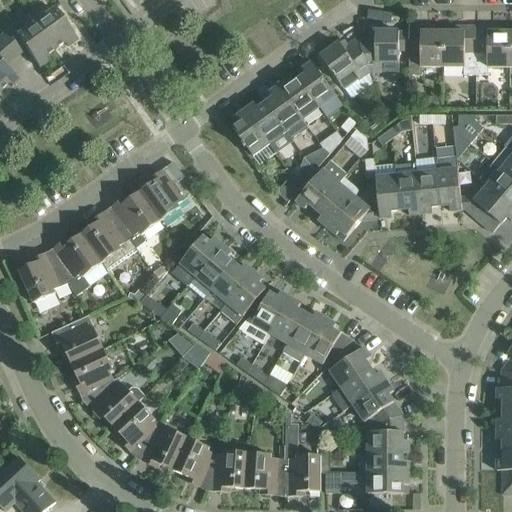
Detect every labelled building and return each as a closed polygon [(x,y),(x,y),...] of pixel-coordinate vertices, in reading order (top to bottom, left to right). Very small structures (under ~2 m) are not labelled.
[(35,23),(54,50),(64,43),(68,48),(76,41),(53,10),(35,23)] [(54,50),(35,23),(29,15),(11,28),(0,37),(0,40),(15,58),(25,50),(39,68),(47,62),(44,58),(54,50)] [(443,68),(443,33),(431,33),(431,28),(409,28),(408,77),(422,77),(422,68),(443,68)] [(454,33),(443,33),(443,68),(463,69),(463,77),(476,77),(476,28),(454,28),(454,33)] [(476,28),(476,77),(488,77),(489,69),(509,69),(510,33),(498,33),(498,28),(476,28)] [(371,40),(358,40),(369,74),(381,74),(381,64),(399,64),(399,53),(408,53),(408,33),(371,33),(371,40)] [(5,67),(15,58),(0,40),(0,91),(7,84),(12,88),(19,80),(5,67)] [(344,91),(369,74),(358,40),(357,40),(347,48),(343,42),(320,58),(332,74),(344,91)] [(306,76),(299,81),(319,109),(336,97),(312,64),(302,71),(306,76)] [(279,88),(303,121),(319,109),(299,81),(292,86),(288,81),(279,88)] [(302,121),(303,121),(279,88),(269,95),(273,100),(266,105),(286,133),(287,132),(292,139),(307,128),(302,121)] [(270,145),(286,133),(266,105),(259,110),(255,105),(246,112),(270,145)] [(270,145),(246,112),(236,118),(240,123),(232,129),(253,157),(270,145)] [(410,116),(387,133),(392,139),(403,131),(411,131),(410,116)] [(419,125),(432,125),(432,116),(419,116),(419,125)] [(445,116),(432,116),(432,125),(445,125),(445,116)] [(458,126),(453,126),(454,136),(458,136),(470,146),(483,130),(469,117),(469,116),(458,116),(458,117),(458,126)] [(496,116),(496,125),(509,125),(509,116),(496,116)] [(355,124),(349,118),(340,128),(347,134),(355,124)] [(367,140),(356,131),(350,137),(366,152),(368,150),(367,140)] [(337,133),(323,149),(330,155),(342,140),(337,133)] [(382,147),(392,139),(387,133),(377,141),(382,147)] [(457,161),(470,146),(458,136),(454,136),(456,158),(457,161)] [(511,153),(506,148),(492,165),(511,181),(511,153)] [(316,171),(330,155),(323,149),(309,165),(316,171)] [(450,213),(462,211),(461,200),(457,161),(456,158),(436,160),(440,207),(449,206),(450,213)] [(375,172),(373,160),(364,161),(366,173),(375,172)] [(309,205),(316,211),(338,184),(346,175),(330,162),(296,202),(305,210),(309,205)] [(173,163),(167,168),(178,183),(184,179),(173,163)] [(421,216),(417,175),(416,175),(415,164),(394,166),(395,177),(396,177),(400,211),(409,211),(409,217),(421,216)] [(302,187),(316,171),(309,165),(296,181),(295,182),(302,187)] [(511,181),(492,165),(479,180),(487,187),(511,207),(511,181)] [(155,182),(140,193),(161,223),(180,208),(178,206),(189,198),(177,183),(167,168),(152,179),(155,182)] [(437,173),(417,175),(421,216),(432,214),(432,208),(440,207),(437,173)] [(288,203),(302,187),(295,182),(296,181),(290,176),(276,193),(288,203)] [(376,179),(378,208),(380,220),(392,219),(391,212),(400,211),(396,177),(395,177),(376,179)] [(319,221),(327,229),(354,198),(338,184),(316,211),(323,217),(319,221)] [(480,196),(460,198),(462,211),(466,211),(479,221),(494,234),(501,225),(507,218),(511,222),(511,221),(511,207),(487,187),(480,196)] [(142,236),(161,223),(140,193),(124,204),(122,201),(108,211),(135,249),(144,243),(145,240),(142,236)] [(380,220),(378,208),(371,208),(369,210),(354,198),(327,229),(336,236),(340,232),(347,238),(361,222),(380,220)] [(97,225),(81,236),(102,265),(121,251),(125,256),(135,249),(108,211),(94,221),(97,225)] [(84,278),(102,265),(81,236),(66,247),(63,243),(50,252),(68,285),(68,284),(77,296),(90,287),(84,278)] [(187,288),(189,285),(196,278),(223,247),(214,239),(210,244),(203,238),(190,253),(172,275),(187,288)] [(212,291),(234,265),(228,259),(232,254),(223,247),(196,278),(189,285),(204,298),(211,290),(212,291)] [(54,291),(68,285),(50,252),(34,260),(36,264),(19,272),(34,305),(52,296),(56,294),(54,291)] [(228,304),(254,273),(245,266),(241,270),(234,265),(212,291),(227,304),(228,304)] [(162,267),(153,273),(157,279),(166,273),(162,267)] [(263,281),(254,273),(228,304),(227,304),(220,311),(236,325),(242,317),(244,318),(266,291),(259,285),(263,281)] [(270,335),(291,300),(281,294),(277,299),(269,294),(259,312),(254,321),(248,318),(239,330),(263,344),(269,334),(270,335)] [(162,319),(167,312),(146,297),(141,304),(162,319)] [(270,335),(288,345),(305,315),(297,311),(301,305),(291,300),(270,335)] [(177,319),(167,312),(162,319),(171,326),(177,319)] [(305,355),(326,320),(316,314),(313,319),(305,315),(288,345),(283,353),(301,363),(305,355)] [(72,366),(104,351),(89,317),(52,334),(59,350),(64,348),(72,366)] [(326,320),(305,355),(324,366),(328,357),(335,361),(352,342),(333,331),(336,326),(326,320)] [(203,332),(193,324),(188,331),(198,339),(203,332)] [(221,343),(206,331),(199,339),(214,352),(221,343)] [(177,332),(168,348),(202,368),(211,353),(177,332)] [(342,389),(371,370),(366,362),(371,359),(364,349),(359,352),(352,342),(335,361),(338,367),(330,372),(342,389)] [(511,358),(502,372),(511,375),(511,350),(508,355),(511,358)] [(114,373),(104,351),(72,366),(79,383),(75,385),(83,403),(115,382),(111,374),(114,373)] [(247,374),(252,367),(241,359),(236,366),(247,374)] [(247,374),(264,386),(270,376),(268,378),(252,367),(247,374)] [(353,405),(353,406),(387,383),(381,373),(376,377),(371,370),(342,389),(332,396),(343,412),(353,405)] [(503,401),(503,410),(511,410),(511,375),(502,372),(502,390),(497,390),(497,400),(503,401)] [(270,376),(264,386),(280,397),(287,386),(270,376)] [(115,382),(83,403),(97,417),(100,414),(103,417),(113,428),(139,403),(138,402),(144,396),(138,389),(132,388),(128,391),(123,386),(117,380),(115,382)] [(353,406),(368,428),(403,417),(389,396),(394,393),(387,383),(353,406)] [(136,460),(160,426),(139,403),(113,428),(126,442),(122,445),(136,460)] [(511,410),(503,410),(503,420),(497,420),(497,431),(511,430),(511,410)] [(322,422),(312,415),(307,422),(317,429),(322,422)] [(368,454),(403,454),(409,454),(409,442),(403,442),(403,417),(368,428),(368,454)] [(173,472),(188,439),(160,426),(136,460),(154,468),(156,464),(173,472)] [(511,430),(497,431),(497,441),(503,441),(503,451),(511,451),(511,430)] [(210,449),(188,439),(173,472),(190,479),(188,484),(206,492),(216,456),(209,452),(210,449)] [(264,497),(284,498),(285,447),(279,447),(279,460),(272,460),(272,456),(248,454),(245,490),(264,491),(264,497)] [(290,447),(285,447),(284,498),(301,498),(302,493),(321,493),(321,474),(321,454),(322,454),(322,453),(321,453),(321,457),(296,457),(296,461),(290,461),(290,447)] [(511,451),(503,451),(503,461),(497,461),(497,472),(503,472),(511,472),(511,451)] [(226,490),(245,490),(248,454),(224,453),(224,456),(216,456),(206,492),(207,492),(226,493),(226,490)] [(321,474),(326,474),(342,474),(342,466),(330,466),(330,453),(322,453),(322,454),(321,454),(321,474)] [(342,474),(326,474),(325,495),(342,495),(342,484),(368,484),(368,495),(403,495),(403,486),(409,486),(409,463),(403,463),(403,454),(368,454),(368,474),(342,474)] [(40,481),(20,459),(4,473),(1,469),(0,470),(0,500),(1,500),(10,509),(15,504),(22,511),(46,511),(56,504),(37,483),(40,481)] [(511,472),(503,472),(503,495),(511,495),(511,472)]
